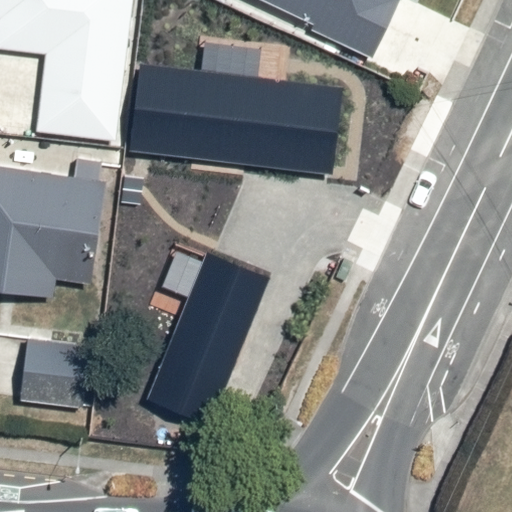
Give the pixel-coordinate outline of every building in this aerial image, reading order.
[(135,0),(0,0),(0,22),(0,52),(46,57),(38,135),(119,145),(135,0)] [(249,0),(322,34),(378,60),(405,0),(249,0)] [(378,68),(302,37),(274,104),(350,135),(378,68)] [(106,183),(0,169),(0,293),(53,301),(56,282),(94,285),(106,183)] [(252,206),(169,187),(134,316),(200,332),(206,312),(245,323),(258,269),(236,261),(252,206)] [(100,346),(32,338),(26,394),(94,401),(100,346)]
